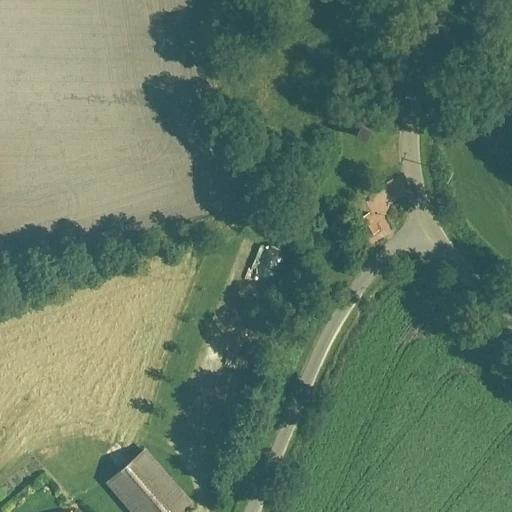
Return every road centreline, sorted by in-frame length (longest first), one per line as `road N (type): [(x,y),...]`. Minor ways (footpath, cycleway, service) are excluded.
road 1 (residential): [(250,511),(284,423),(348,302),(419,224)]
road 2 (residential): [(438,0),(414,58),(406,123),(419,224)]
road 3 (residential): [(419,224),(437,251),(511,303)]
